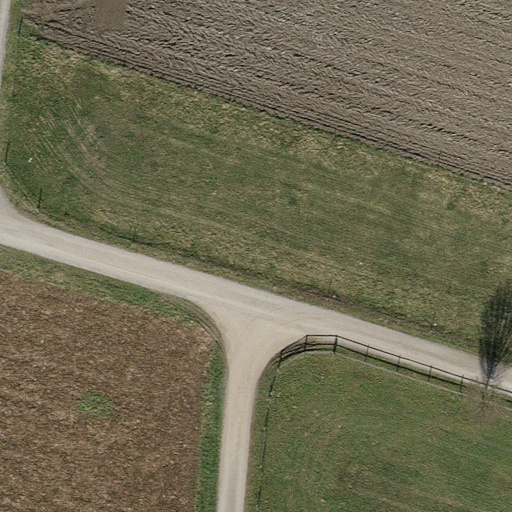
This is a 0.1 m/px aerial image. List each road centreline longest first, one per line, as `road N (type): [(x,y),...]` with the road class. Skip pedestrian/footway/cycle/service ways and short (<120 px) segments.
road 1 (track): [(0,222),(511,385)]
road 2 (track): [(263,307),(246,356),(232,511)]
